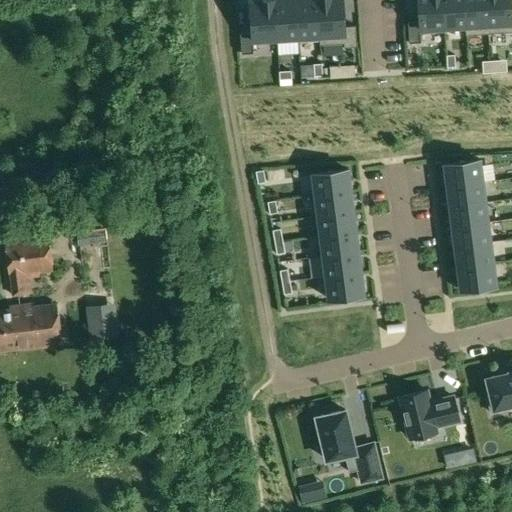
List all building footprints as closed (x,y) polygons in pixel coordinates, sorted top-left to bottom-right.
[(251,32),(240,33),(241,54),(253,53),(252,44),(277,42),(274,0),(258,0),(259,0),(249,1),(251,32)] [(274,0),(277,42),(298,41),(295,0),(274,0)] [(295,0),(298,41),(319,40),(319,44),(320,44),(317,0),(295,0)] [(317,0),(320,44),(344,43),(344,47),(357,46),(355,25),(344,26),(342,0),(317,0)] [(417,0),(419,21),(408,22),(409,43),(421,42),(420,33),(445,31),(442,0),(417,0)] [(442,0),(445,31),(446,31),(445,26),(465,25),(466,35),(464,0),(442,0)] [(464,0),(466,35),(488,33),(485,0),(464,0)] [(485,0),(488,33),(511,31),(511,15),(510,0),(485,0)] [(455,55),(446,55),(447,67),(455,67),(455,55)] [(490,60),(482,61),(483,73),(491,73),(490,60)] [(498,60),(490,60),(491,73),(499,72),(498,60)] [(322,63),(313,64),(314,76),(322,75),(322,63)] [(354,65),(343,66),(343,78),(355,77),(355,73),(354,65)] [(291,70),(279,71),(279,79),(291,79),(291,70)] [(480,159),(444,164),(446,185),(482,180),(480,159)] [(348,169),(312,173),(314,194),(350,190),(348,169)] [(263,170),(256,171),(258,183),(266,182),(263,170)] [(482,180),(446,185),(449,206),(485,201),(482,180)] [(350,190),(314,194),(317,215),(353,210),(350,190)] [(275,200),(268,202),(270,214),(277,212),(275,200)] [(485,201),(449,206),(452,227),(488,222),(485,201)] [(353,210),(317,215),(320,236),(356,231),(353,210)] [(488,222),(452,227),(455,248),(491,243),(488,222)] [(280,229),(273,230),(275,242),(283,240),(280,229)] [(88,230),(77,231),(78,244),(89,243),(88,230)] [(356,231),(320,236),(323,257),(359,252),(356,231)] [(47,234),(5,240),(10,275),(11,276),(13,295),(27,293),(25,274),(52,270),(47,234)] [(283,240),(275,242),(277,254),(285,252),(283,240)] [(491,243),(455,248),(457,268),(493,264),(491,243)] [(359,252),(323,257),(325,278),(361,273),(359,252)] [(493,264),(457,268),(460,289),(496,285),(493,264)] [(288,269),(280,270),(282,282),(290,281),(288,269)] [(361,273),(325,278),(328,299),(364,294),(361,273)] [(290,281),(282,282),(284,294),(292,292),(290,281)] [(112,290),(85,293),(90,341),(118,338),(112,290)] [(56,303),(0,310),(0,349),(61,342),(56,303)] [(510,372),(486,378),(491,395),(487,396),(491,413),(507,409),(506,405),(511,403),(511,369),(509,370),(510,372)] [(427,390),(400,396),(409,437),(437,431),(435,426),(459,420),(453,396),(437,399),(438,402),(430,404),(427,390)] [(345,409),(316,416),(326,459),(345,455),(349,472),(358,469),(361,482),(382,477),(374,442),(354,447),(345,409)] [(459,449),(462,463),(475,460),(472,446),(459,449)] [(311,485),(299,488),(302,502),(314,499),(311,485)]
